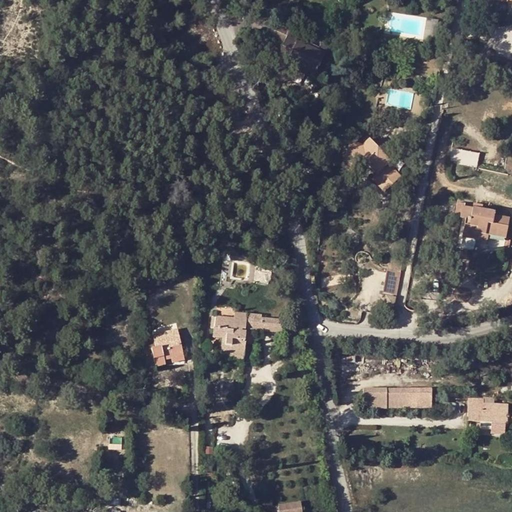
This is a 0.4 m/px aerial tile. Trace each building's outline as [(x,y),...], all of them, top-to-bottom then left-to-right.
[(337,14),(334,30),(341,31),(344,16),(337,14)] [(250,32),(244,29),(240,36),(246,39),(250,32)] [(287,60),(294,64),(308,70),(316,74),(325,54),(286,36),(277,55),(287,59),(287,60)] [(292,68),(306,74),(308,70),(294,64),(292,68)] [(387,66),(384,70),(389,75),(393,71),(387,66)] [(343,162),(355,165),(357,158),(363,160),(375,173),(371,178),(384,191),(401,177),(388,163),(389,162),(387,159),(378,149),(370,139),(363,145),(349,142),(343,162)] [(387,159),(394,152),(385,142),(378,149),(387,159)] [(453,147),(450,161),(478,166),(481,152),(453,147)] [(341,168),(353,171),(355,165),(343,162),(341,168)] [(460,216),(461,206),(464,207),(465,203),(457,201),(455,215),(460,216)] [(465,218),(461,237),(476,240),(477,233),(488,235),(505,238),(508,219),(494,216),(494,212),(481,210),(472,208),(464,207),(461,206),(460,216),(459,218),(465,218)] [(477,233),(476,240),(487,242),(488,235),(477,233)] [(390,270),(401,272),(403,262),(393,260),(390,270)] [(389,270),(384,294),(396,297),(401,272),(390,270),(389,270)] [(394,297),(387,296),(385,304),(393,306),(394,297)] [(232,358),(243,359),(244,342),(245,332),(245,329),(256,330),(280,332),(281,319),(260,317),(260,315),(248,314),(247,319),(246,319),(246,315),(234,313),(234,317),(226,317),(216,316),(216,317),(215,328),(213,337),(222,338),(221,350),(225,350),(225,354),(232,355),(232,357),(232,358)] [(256,333),(245,332),(244,342),(245,342),(255,343),(256,333)] [(169,347),(181,344),(179,336),(167,339),(168,344),(169,347)] [(172,357),(183,355),(181,344),(169,347),(168,344),(151,348),(156,365),(165,363),(164,359),(172,357)] [(386,406),(407,406),(430,406),(431,388),(408,388),(386,388),(365,387),(365,405),(386,406)] [(484,400),(468,399),(466,420),(491,422),(490,433),(504,434),(505,422),(507,422),(507,421),(511,421),(511,412),(508,412),(508,414),(505,414),(505,405),(484,404),(484,400)] [(301,511),(300,503),(278,506),(278,511),(301,511)]
